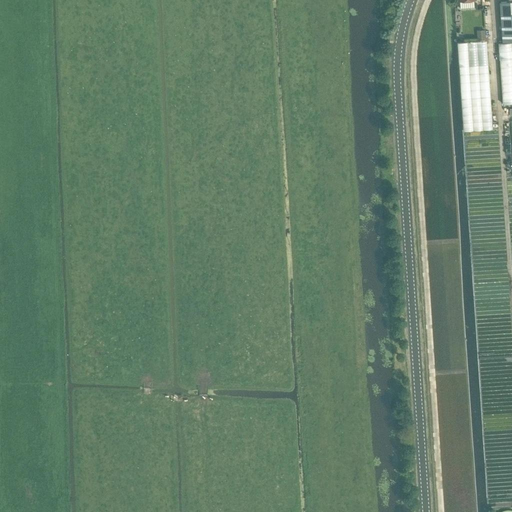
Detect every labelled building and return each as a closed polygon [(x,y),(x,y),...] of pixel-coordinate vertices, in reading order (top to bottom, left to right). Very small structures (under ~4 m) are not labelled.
[(457,0),(458,1),(459,0),(460,8),(474,8),(473,0),(457,0)] [(511,0),(507,1),(500,2),(502,42),(511,41),(511,0)] [(476,30),(476,39),(485,38),(484,30),(476,30)] [(511,102),(511,42),(498,44),(502,104),(511,102)] [(488,65),(458,67),(463,131),(492,129),(488,65)]
